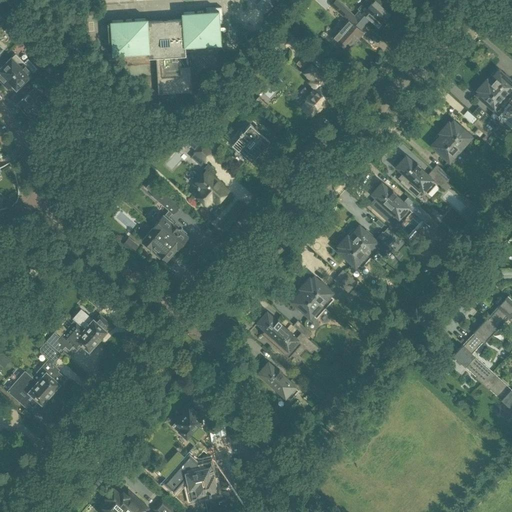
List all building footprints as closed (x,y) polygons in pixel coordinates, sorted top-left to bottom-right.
[(0,14),(11,2),(8,0),(2,0),(0,3),(0,14)] [(266,11),(273,4),(269,0),(259,0),(257,2),(266,11)] [(359,10),(354,15),(365,24),(370,19),(380,27),(391,14),(389,13),(398,3),(394,0),(377,0),(376,1),(374,0),(365,0),(358,9),(359,10)] [(11,2),(0,14),(0,15),(5,20),(17,7),(11,2)] [(360,30),(365,24),(354,15),(342,5),(337,11),(348,21),(333,37),(347,49),(362,32),(360,30)] [(207,10),(182,12),(182,20),(148,22),(148,18),(110,21),(110,23),(107,23),(109,41),(112,41),(113,55),(149,52),(149,57),(156,57),(159,93),(193,91),(190,54),(186,54),(185,46),(221,44),(220,22),(223,22),(222,6),(206,8),(207,10)] [(31,41),(44,29),(38,23),(25,35),(31,41)] [(274,36),(286,47),(295,37),(283,26),(274,36)] [(56,60),(69,48),(63,43),(50,55),(56,60)] [(69,48),(56,60),(61,66),(64,64),(68,68),(79,58),(75,53),(69,48)] [(24,63),(24,62),(16,54),(12,58),(12,57),(0,68),(0,79),(4,84),(7,80),(24,63)] [(7,80),(16,89),(33,72),(37,68),(28,59),(24,62),(24,63),(7,80)] [(306,100),(301,106),(311,116),(316,110),(317,111),(331,96),(321,87),(328,78),(311,63),(303,72),(318,85),(314,89),(314,88),(310,92),(311,93),(305,99),(306,100)] [(486,81),(510,102),(511,99),(511,82),(499,71),(495,74),(493,73),(486,81)] [(251,81),(247,78),(242,84),(246,87),(251,81)] [(503,110),(510,102),(486,81),(478,90),(480,91),(477,94),(495,110),(498,106),(503,110)] [(44,92),(39,86),(37,88),(36,87),(29,93),(25,96),(25,97),(19,103),(24,109),(23,110),(28,115),(29,114),(30,116),(43,104),(44,106),(52,98),(45,91),(44,92)] [(254,102),(263,110),(268,105),(258,97),(254,102)] [(264,127),(269,122),(258,112),(253,118),(264,127)] [(479,120),(491,131),(495,127),(483,116),(479,120)] [(487,136),(491,131),(479,120),(476,125),(487,136)] [(441,131),(460,149),(467,141),(471,137),(453,121),(451,124),(449,122),(441,131)] [(243,132),(242,131),(239,134),(240,134),(238,138),(244,143),(238,150),(251,162),(270,141),(250,123),(243,132)] [(185,141),(194,149),(200,142),(187,130),(179,139),(184,143),(185,141)] [(453,156),(460,149),(441,131),(433,139),(436,141),(432,145),(449,161),(453,156)] [(194,152),(205,162),(213,153),(202,143),(194,152)] [(437,185),(437,184),(419,168),(421,166),(417,163),(415,165),(406,157),(397,167),(402,171),(403,172),(398,178),(401,181),(400,182),(417,197),(423,190),(428,194),(436,184),(437,185)] [(217,203),(218,202),(228,191),(212,176),(217,172),(208,164),(203,170),(205,172),(194,184),(197,187),(196,187),(201,191),(196,196),(207,205),(212,199),(217,203)] [(136,165),(133,169),(138,173),(141,169),(136,165)] [(438,167),(434,171),(446,182),(450,177),(438,167)] [(450,185),(446,182),(434,171),(430,176),(446,190),(450,185)] [(391,192),(382,184),(373,194),(377,198),(403,221),(412,212),(413,212),(395,196),(397,194),(393,190),(391,192)] [(172,215),(178,207),(164,195),(158,203),(169,212),(172,215)] [(117,196),(113,201),(119,206),(123,201),(117,196)] [(418,214),(422,209),(410,198),(406,203),(418,214)] [(170,217),(172,215),(169,212),(165,216),(165,215),(155,227),(178,246),(178,247),(180,245),(181,246),(187,238),(186,238),(188,235),(186,234),(188,232),(182,228),(181,229),(173,223),(175,221),(170,217)] [(374,240),(359,226),(356,230),(354,228),(347,236),(370,258),(376,251),(385,258),(394,248),(391,245),(379,235),(374,240)] [(162,259),(162,258),(166,262),(168,259),(169,260),(173,255),(172,253),(178,246),(155,227),(144,239),(152,245),(150,248),(157,255),(162,259)] [(379,235),(391,245),(398,237),(387,227),(383,232),(382,231),(379,235)] [(364,266),(370,258),(347,236),(339,245),(341,247),(338,250),(355,266),(359,262),(364,266)] [(123,244),(132,252),(136,248),(127,240),(123,244)] [(340,276),(352,287),(356,283),(344,272),(340,276)] [(348,292),(352,287),(340,276),(336,281),(348,292)] [(301,287),(325,309),(332,301),(328,297),(331,293),(314,277),(311,280),(309,278),(301,287)] [(92,302),(101,310),(109,300),(94,286),(89,291),(96,297),(92,302)] [(318,316),(325,309),(301,287),(294,295),(296,297),(293,301),(310,317),(314,312),(318,316)] [(511,299),(508,296),(506,298),(505,298),(500,304),(488,318),(487,318),(480,325),(491,335),(498,328),(497,326),(507,316),(511,320),(511,299)] [(267,313),(258,322),(265,329),(261,334),(285,354),(289,350),(293,354),(303,342),(313,352),(315,349),(318,351),(319,349),(302,333),(296,339),(280,324),(282,322),(278,319),(276,321),(267,313)] [(84,329),(98,342),(103,337),(102,336),(107,331),(105,330),(110,324),(99,314),(94,320),(93,319),(84,329)] [(295,327),(302,333),(319,349),(320,349),(307,338),(311,333),(299,323),(295,327)] [(484,343),(491,335),(480,325),(473,333),(461,347),(461,346),(455,353),(455,354),(453,356),(476,377),(475,378),(482,384),(493,372),(472,353),(482,342),(484,343)] [(49,342),(48,343),(56,351),(57,350),(60,352),(65,346),(66,347),(72,347),(73,346),(77,350),(82,345),(89,351),(93,346),(94,347),(98,342),(84,329),(81,326),(72,336),(71,335),(66,335),(63,338),(60,335),(59,336),(54,332),(46,340),(49,342)] [(52,395),(56,390),(55,389),(60,384),(58,382),(63,377),(57,371),(59,370),(54,365),(53,362),(59,356),(57,354),(58,353),(56,351),(48,343),(46,341),(39,349),(49,359),(46,362),(32,377),(34,379),(52,395)] [(0,360),(6,366),(12,360),(0,349),(0,360)] [(277,372),(268,363),(259,373),(264,377),(290,400),(298,391),(299,391),(281,375),(283,373),(279,370),(277,372)] [(7,391),(26,407),(29,403),(33,407),(39,401),(42,404),(46,398),(47,399),(52,395),(34,379),(32,377),(26,371),(25,371),(7,391)] [(511,389),(493,372),(482,384),(489,391),(490,390),(511,410),(511,389)] [(307,390),(308,388),(297,378),(293,382),(304,393),(307,390)] [(184,413),(176,422),(182,428),(180,431),(179,430),(179,431),(186,438),(201,422),(202,422),(203,421),(198,417),(200,414),(197,412),(188,404),(182,411),(184,413)] [(205,433),(200,428),(189,440),(194,445),(205,433)] [(166,476),(179,462),(173,456),(163,467),(163,468),(161,471),(166,476)] [(216,476),(212,460),(204,462),(201,465),(195,460),(191,464),(186,460),(165,484),(175,492),(186,480),(187,481),(191,498),(203,495),(204,497),(218,494),(214,477),(216,476)] [(143,477),(146,472),(138,464),(134,469),(143,477)] [(120,495),(113,488),(105,498),(107,499),(103,503),(102,503),(96,509),(100,511),(144,511),(148,508),(139,500),(136,503),(123,492),(120,495)] [(175,511),(176,511),(162,499),(154,509),(157,511),(175,511)]
